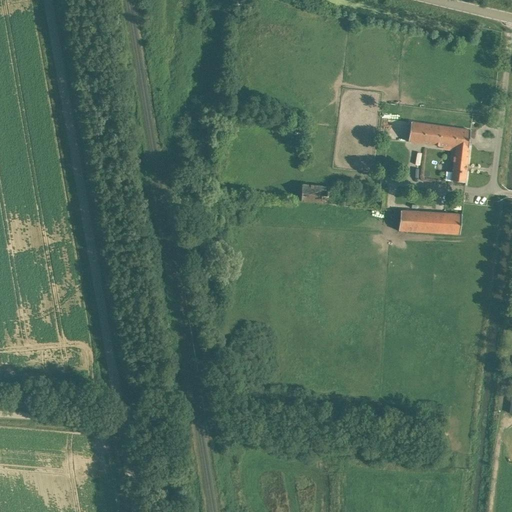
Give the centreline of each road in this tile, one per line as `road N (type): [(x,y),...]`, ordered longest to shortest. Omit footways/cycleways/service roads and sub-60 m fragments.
road 1 (unclassified): [(121,422),(46,0)]
road 2 (unclassified): [(0,413),(121,422)]
